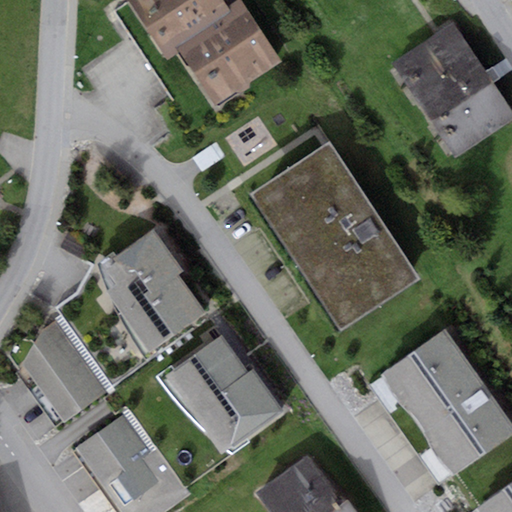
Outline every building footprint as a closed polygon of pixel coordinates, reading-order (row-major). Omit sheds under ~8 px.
[(216,105),(282,60),(240,0),(236,0),(227,6),(223,0),(128,0),(167,56),(178,48),(216,105)] [(511,118),(511,109),(453,22),(392,63),(456,156),(511,118)] [(418,277),(328,142),(252,193),(342,328),(418,277)] [(184,271),(153,229),(102,265),(116,284),(107,290),(150,350),(205,310),(179,275),(184,271)] [(74,344),(57,321),(41,332),(22,363),(31,375),(74,344)] [(511,433),(511,423),(446,330),(384,374),(455,474),(511,433)] [(248,371),(221,335),(166,375),(224,453),(283,409),(253,368),(248,371)] [(91,368),(74,344),(31,375),(47,398),(91,368)] [(107,391),(91,368),(47,398),(64,422),(107,391)] [(148,438),(128,410),(77,447),(97,475),(148,438)] [(169,465),(148,438),(97,475),(117,503),(169,465)] [(342,503),(309,457),(257,493),(270,511),(356,511),(347,499),(342,503)] [(162,511),(189,493),(169,465),(117,503),(124,511),(162,511)] [(511,511),(511,483),(477,508),(480,511),(511,511)]
